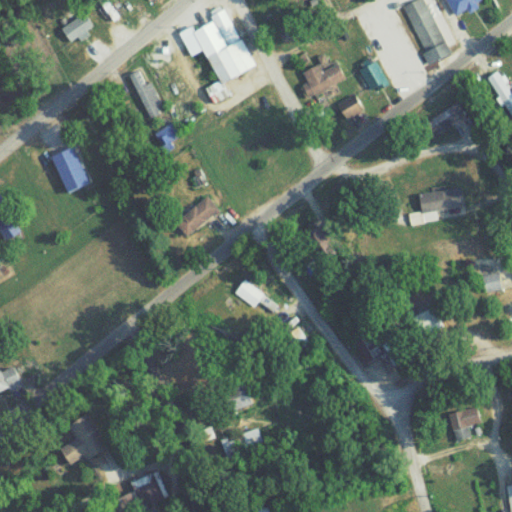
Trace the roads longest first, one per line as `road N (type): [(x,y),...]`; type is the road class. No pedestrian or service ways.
road 1 (residential): [(0,436),(511,21)]
road 2 (residential): [(511,204),(498,174),(455,150),(350,182),(329,171),(231,0)]
road 3 (residential): [(422,511),(393,405),(361,381),(253,233)]
road 4 (residential): [(0,161),(195,0)]
road 5 (residential): [(199,511),(160,308)]
road 6 (residential): [(393,405),(425,380),(511,357)]
